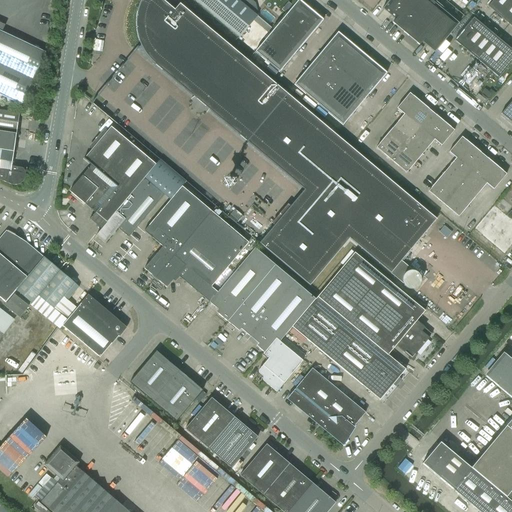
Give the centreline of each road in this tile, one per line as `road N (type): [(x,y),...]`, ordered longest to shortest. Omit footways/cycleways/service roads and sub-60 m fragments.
road 1 (unclassified): [(36,206),(41,222),(348,478)]
road 2 (unclassified): [(348,478),(511,283)]
road 3 (unclassified): [(511,144),(338,0)]
road 4 (tertiary): [(36,206),(50,173),(77,0)]
